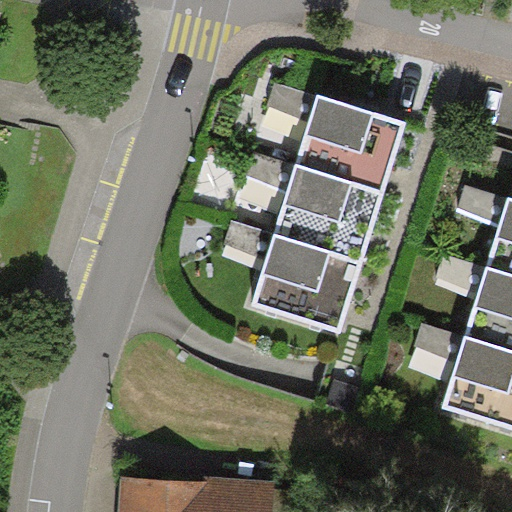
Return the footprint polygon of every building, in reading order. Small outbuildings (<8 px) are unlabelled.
[(405,124),(321,97),(300,165),(382,191),(405,124)] [(300,165),(279,234),(360,260),(382,191),(300,165)] [(463,211),(499,223),(510,191),(474,178),(463,211)] [(511,201),(490,266),(511,273),(511,201)] [(279,234),(255,307),(340,334),(360,260),(279,234)] [(511,273),(490,266),(468,337),(511,350),(511,273)] [(511,350),(468,337),(446,407),(511,427),(511,350)] [(273,511),(274,487),(117,484),(116,511),(273,511)]
